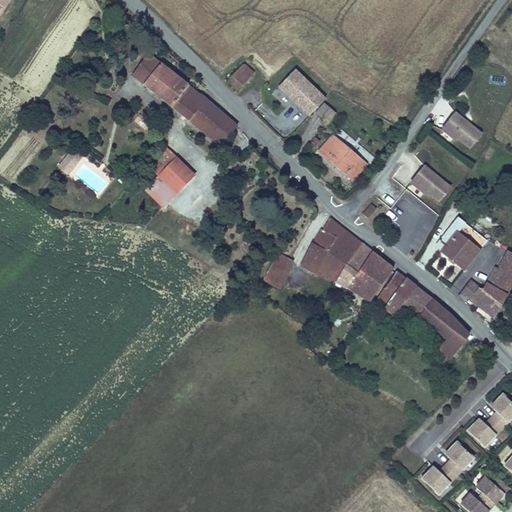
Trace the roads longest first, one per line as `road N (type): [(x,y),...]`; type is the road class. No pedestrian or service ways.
road 1 (tertiary): [(130,0),(344,217)]
road 2 (unclassified): [(344,217),(502,0)]
road 3 (tertiary): [(344,217),(437,289),(505,358)]
